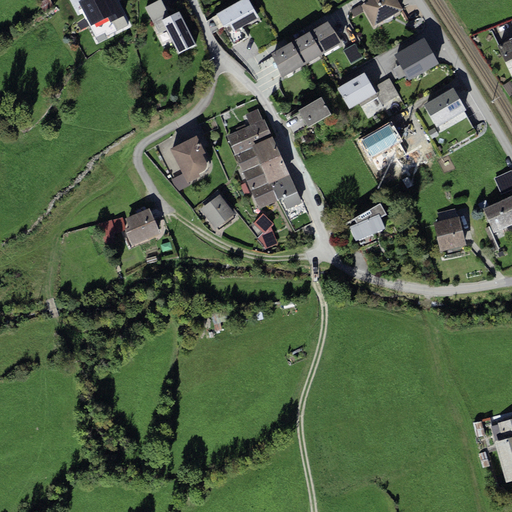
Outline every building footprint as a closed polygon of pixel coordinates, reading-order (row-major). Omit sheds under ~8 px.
[(127,16),(118,0),(81,0),(78,2),(96,38),(105,33),(107,36),(128,25),(124,18),(127,16)] [(159,34),(166,30),(179,55),(197,46),(180,12),(171,16),(162,0),(160,0),(146,7),(159,34)] [(260,17),(249,0),(242,0),(217,15),(224,27),(229,24),(234,32),(260,17)] [(389,18),(378,0),(367,0),(369,2),(361,6),(374,27),(381,23),(389,18)] [(398,1),(397,0),(378,0),(389,18),(404,10),(398,1)] [(354,17),(363,12),(359,5),(351,10),(354,17)] [(224,27),(217,15),(212,18),(219,30),(224,27)] [(342,43),(327,22),(310,32),(323,54),(342,43)] [(323,54),(310,32),(292,42),(305,65),(323,54)] [(424,38),(394,55),(400,66),(406,76),(408,80),(438,64),(424,38)] [(511,40),(498,47),(511,75),(511,40)] [(305,65),(292,42),(272,54),(282,78),(305,65)] [(363,57),(355,44),(344,51),(352,64),(363,57)] [(399,80),(406,76),(400,66),(393,69),(399,80)] [(364,73),(337,88),(349,109),(376,94),(364,73)] [(390,78),(373,87),(383,104),(399,95),(390,78)] [(454,88),(424,105),(437,127),(466,111),(454,88)] [(321,98),(299,111),(309,128),(331,115),(321,98)] [(251,126),(263,120),(259,109),(246,115),(251,126)] [(252,146),(273,137),(266,119),(263,120),(251,126),(246,127),(244,128),(252,146)] [(236,156),(253,149),(252,146),(244,128),(237,131),(227,136),(236,156)] [(200,174),(201,174),(202,173),(205,170),(208,167),(208,165),(207,162),(203,155),(206,153),(197,136),(170,150),(179,167),(183,174),(187,183),(189,182),(201,176),(200,174)] [(271,184),(290,175),(273,137),(252,146),(253,149),(236,156),(252,192),(271,184)] [(183,174),(172,179),(179,191),(191,186),(189,182),(187,183),(183,174)] [(298,192),(290,175),(271,184),(278,201),(283,198),(298,192)] [(278,201),(271,184),(252,192),(259,209),(278,201)] [(302,203),(298,192),(283,198),(288,209),(302,203)] [(235,215),(220,195),(201,209),(215,229),(235,215)] [(511,196),(484,209),(494,233),(511,225),(511,196)] [(380,204),(346,224),(348,228),(350,227),(356,243),(386,230),(380,218),(387,215),(380,204)] [(126,230),(132,246),(160,234),(150,209),(126,219),(130,228),(126,230)] [(440,222),(457,218),(455,209),(437,213),(440,222)] [(275,225),(263,214),(254,224),(263,233),(265,235),(270,230),(275,225)] [(126,216),(97,224),(103,248),(115,244),(112,234),(126,230),(130,228),(126,219),(126,216)] [(467,246),(459,217),(457,218),(440,222),(434,223),(441,253),(467,246)] [(277,245),(270,230),(265,235),(263,233),(258,239),(264,245),(265,250),(277,245)] [(511,419),(498,424),(498,425),(503,441),(496,443),(495,443),(506,483),(511,481),(511,419)] [(491,427),(496,443),(503,441),(498,425),(491,427)]
